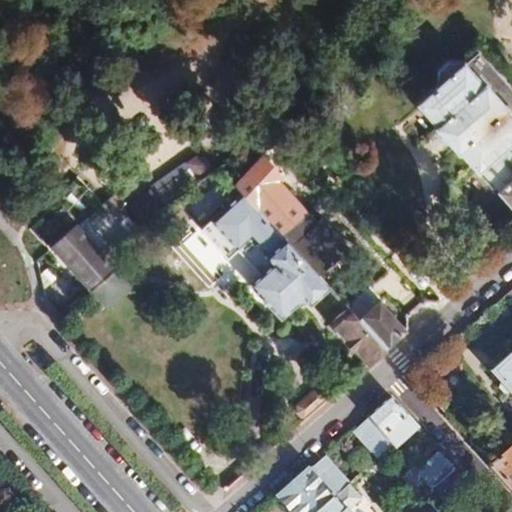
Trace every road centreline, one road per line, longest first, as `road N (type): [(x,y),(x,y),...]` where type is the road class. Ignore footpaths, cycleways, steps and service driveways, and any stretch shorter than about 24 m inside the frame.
road 1 (residential): [(384,373),(225,511)]
road 2 (secondary): [(0,363),(133,511)]
road 3 (residential): [(384,373),(504,511)]
road 4 (residential): [(511,261),(384,373)]
